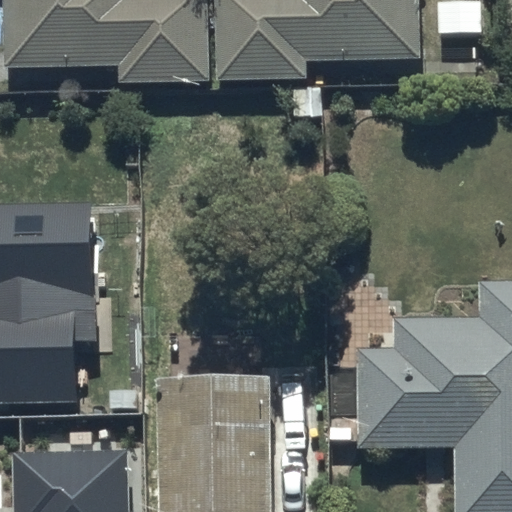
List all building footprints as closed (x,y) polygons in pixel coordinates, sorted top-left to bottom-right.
[(204,90),(204,0),(0,0),(0,82),(109,81),(110,92),(204,90)] [(204,0),(204,90),(296,89),(295,76),(410,74),(408,0),(204,0)] [(92,204),(0,205),(0,402),(76,401),(75,354),(95,353),(92,204)] [(384,359),(345,360),(347,460),(447,458),(447,511),(511,511),(511,293),(466,294),(467,326),(383,328),(384,359)] [(271,511),(270,377),(156,379),(158,511),(271,511)] [(128,511),(128,449),(13,451),(13,511),(128,511)]
